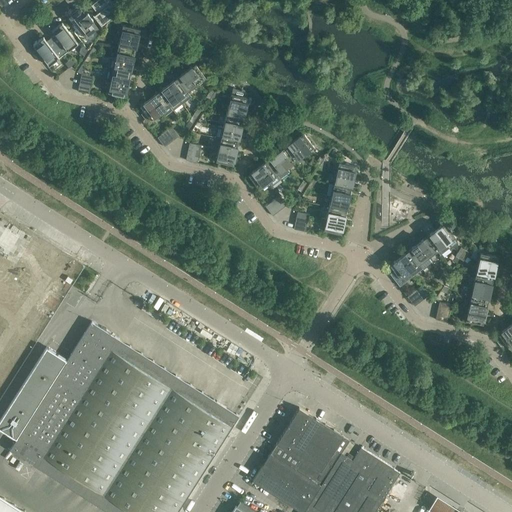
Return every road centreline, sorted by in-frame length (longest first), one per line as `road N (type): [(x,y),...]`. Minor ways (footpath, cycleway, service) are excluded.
road 1 (tertiary): [(289,373),(0,185)]
road 2 (tertiary): [(507,511),(289,373)]
road 3 (residential): [(200,511),(289,373)]
road 4 (residential): [(361,261),(420,321),(484,337)]
road 5 (residential): [(352,256),(278,234),(233,181)]
road 6 (residential): [(233,181),(169,163),(126,110)]
road 7 (residential): [(126,110),(58,93),(19,42)]
road 8 (residential): [(289,373),(361,261)]
